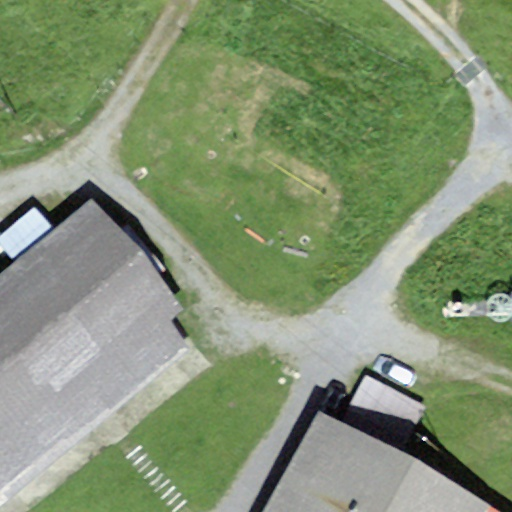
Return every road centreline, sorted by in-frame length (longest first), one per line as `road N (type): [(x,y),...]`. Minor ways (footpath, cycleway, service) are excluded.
road 1 (track): [(223,511),(333,329),(507,139),(483,90),(445,44)]
road 2 (track): [(333,329),(234,320),(83,147),(124,100),(179,0)]
